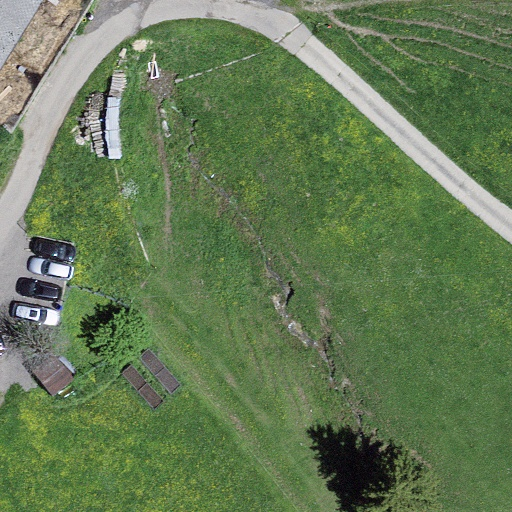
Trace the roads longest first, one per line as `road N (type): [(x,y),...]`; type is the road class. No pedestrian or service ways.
road 1 (track): [(511,218),(264,0)]
road 2 (track): [(208,0),(143,7),(82,50),(14,205)]
